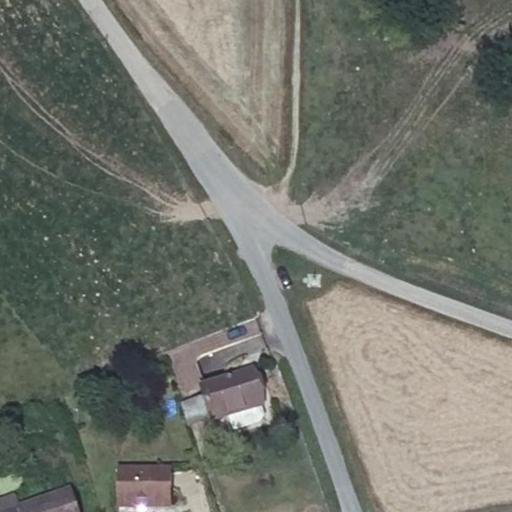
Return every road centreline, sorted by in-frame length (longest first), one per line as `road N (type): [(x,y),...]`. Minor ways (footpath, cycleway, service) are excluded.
road 1 (unclassified): [(348,511),(264,276),(218,184)]
road 2 (unclassified): [(511,329),(276,232),(218,184)]
road 3 (unclassified): [(218,184),(85,0)]
